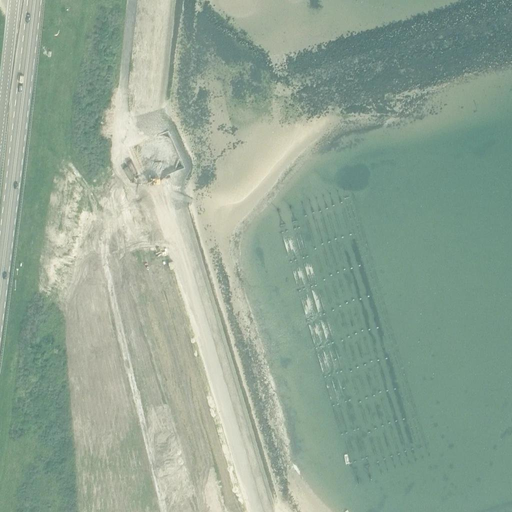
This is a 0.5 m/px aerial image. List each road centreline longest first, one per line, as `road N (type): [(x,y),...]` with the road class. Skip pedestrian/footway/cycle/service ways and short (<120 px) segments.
road 1 (primary): [(0,272),(33,0)]
road 2 (unclassified): [(0,124),(14,0)]
